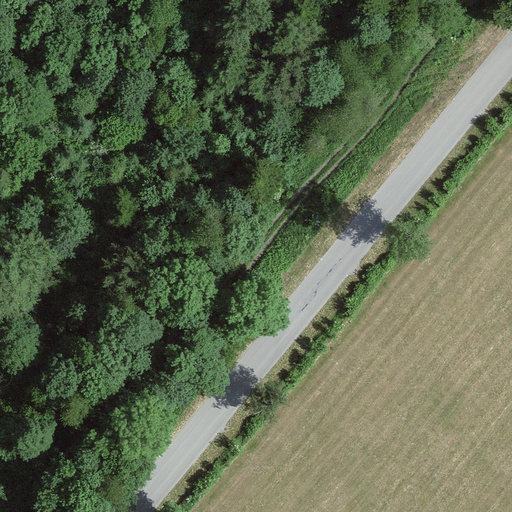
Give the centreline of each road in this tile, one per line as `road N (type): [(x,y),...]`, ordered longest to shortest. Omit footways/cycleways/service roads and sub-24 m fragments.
road 1 (track): [(466,0),(193,317),(0,508)]
road 2 (unclassified): [(135,511),(511,58)]
